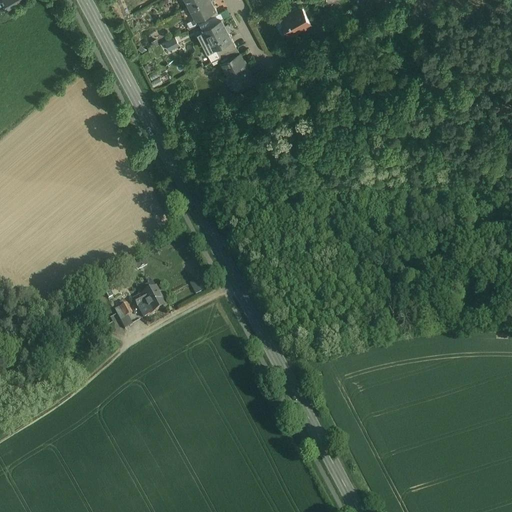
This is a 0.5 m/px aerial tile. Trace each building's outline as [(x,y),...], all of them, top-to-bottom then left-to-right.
[(4,0),(9,8),(19,0),(4,0)] [(212,0),(200,0),(192,5),(198,16),(199,17),(216,8),(212,0)] [(198,16),(192,5),(189,7),(195,18),(198,16)] [(216,8),(199,17),(198,16),(195,18),(198,24),(219,13),(216,8)] [(300,8),(291,13),(288,12),(282,15),(281,18),(285,25),(284,28),(287,29),(289,31),(292,32),(293,35),(311,24),(303,9),(300,8)] [(222,18),(204,27),(214,47),(215,47),(225,41),(232,38),(222,18)] [(232,38),(225,41),(215,47),(220,57),(237,48),(232,38)] [(240,54),(222,63),(229,76),(226,78),(225,78),(225,79),(226,79),(230,77),(235,87),(231,89),(234,88),(253,78),(240,54)] [(253,78),(234,88),(237,93),(256,83),(253,78)] [(198,279),(191,283),(197,293),(203,290),(198,279)] [(156,288),(134,299),(138,306),(145,302),(151,313),(165,306),(156,288)] [(151,313),(145,302),(138,306),(144,317),(151,313)] [(127,304),(115,310),(120,320),(128,316),(132,313),(127,304)] [(133,325),(128,316),(120,320),(125,329),(133,325)]
